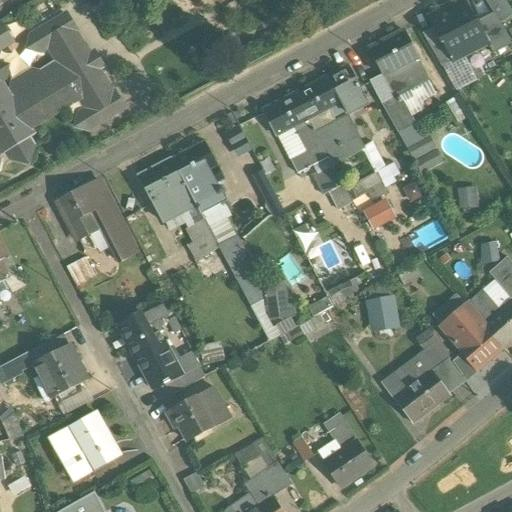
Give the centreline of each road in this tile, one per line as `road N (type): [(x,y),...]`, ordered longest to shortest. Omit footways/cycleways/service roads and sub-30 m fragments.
road 1 (residential): [(19,203),(408,0)]
road 2 (residential): [(187,511),(19,203)]
road 3 (residential): [(511,382),(391,485)]
